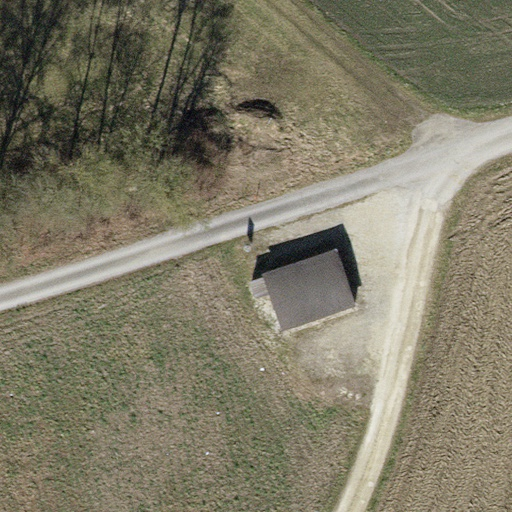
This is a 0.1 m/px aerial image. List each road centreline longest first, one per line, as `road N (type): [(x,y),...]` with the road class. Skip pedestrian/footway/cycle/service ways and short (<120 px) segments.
road 1 (track): [(511,135),(0,290)]
road 2 (track): [(355,511),(449,153)]
road 3 (track): [(283,0),(449,153)]
